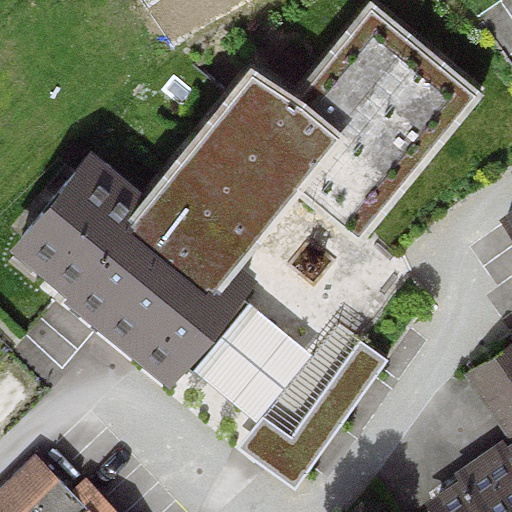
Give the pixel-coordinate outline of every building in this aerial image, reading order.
[(146,189),(90,143),(3,250),(170,386),(256,281),(239,267),(301,191),(362,240),(481,95),(371,6),(296,98),(250,61),(146,189)] [(241,448),(295,487),(388,359),(361,340),(290,437),(263,417),(241,448)] [(511,437),(511,341),(464,375),(510,439),(511,437)] [(511,511),(511,457),(436,506),(440,511),(511,511)] [(0,511),(74,511),(37,470),(0,503),(0,511)]
